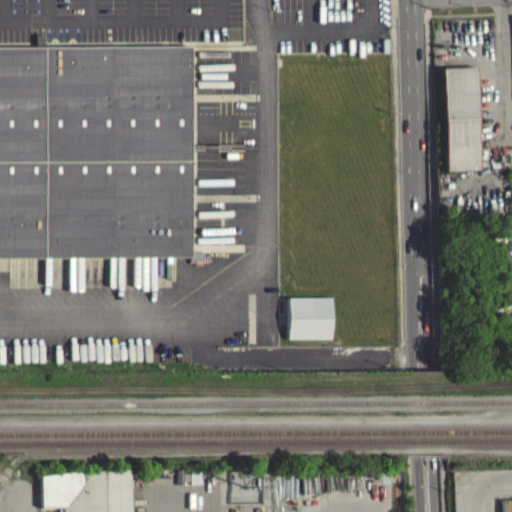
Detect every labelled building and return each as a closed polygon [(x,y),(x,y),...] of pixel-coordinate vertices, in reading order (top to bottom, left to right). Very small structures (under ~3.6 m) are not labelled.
[(0,48),(0,259),(192,259),(191,48),(0,48)] [(439,75),(442,178),(477,177),(474,74),(439,75)] [(286,347),(330,346),(329,305),(286,305),(286,347)] [(39,480),(39,511),(130,511),(130,478),(39,480)] [(511,511),(499,511),(499,496),(511,495),(511,511)]
